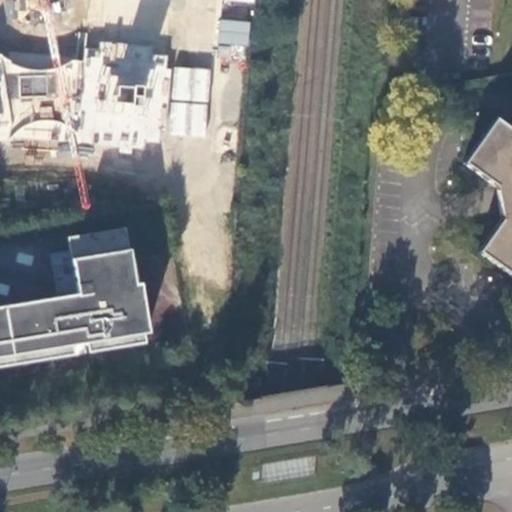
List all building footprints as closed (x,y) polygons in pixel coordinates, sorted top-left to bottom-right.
[(21,0),(22,9),(49,7),(48,0),(21,0)] [(220,18),(217,42),(247,45),(250,21),(220,18)] [(160,143),(168,54),(87,49),(86,60),(73,60),(65,65),(50,70),(31,69),(13,63),(0,54),(0,53),(0,140),(10,139),(84,136),(160,143)] [(475,251),(511,276),(511,132),(490,117),(459,160),(493,181),(499,216),(475,251)] [(0,367),(74,354),(72,344),(86,342),(87,352),(145,342),(143,332),(148,331),(139,282),(134,283),(125,227),(67,237),(77,293),(0,306),(0,367)] [(178,389),(147,393),(149,412),(180,408),(178,389)]
